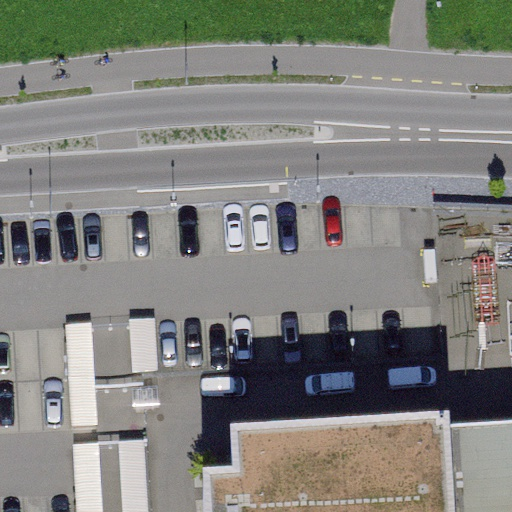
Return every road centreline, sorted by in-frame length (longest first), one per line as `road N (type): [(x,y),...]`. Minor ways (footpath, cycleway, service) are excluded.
road 1 (primary): [(511,136),(270,133),(0,153)]
road 2 (unknown): [(0,306),(511,302)]
